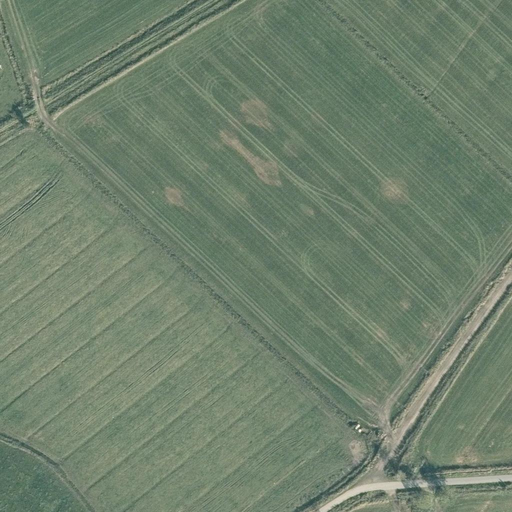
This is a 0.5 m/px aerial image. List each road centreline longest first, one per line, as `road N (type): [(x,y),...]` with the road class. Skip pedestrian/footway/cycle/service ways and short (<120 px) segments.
road 1 (track): [(215,0),(0,134)]
road 2 (track): [(511,283),(367,486)]
road 3 (unclassified): [(326,511),(367,486),(511,477)]
